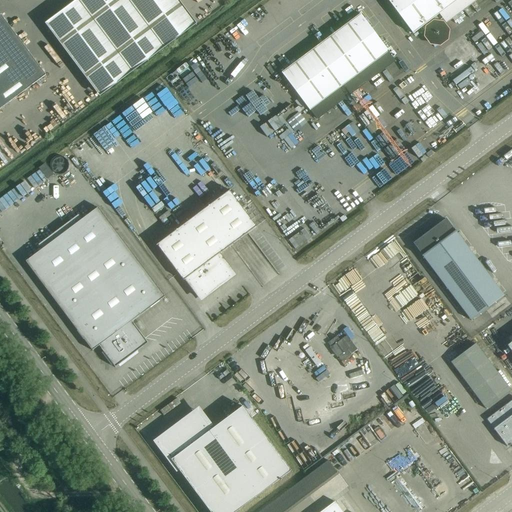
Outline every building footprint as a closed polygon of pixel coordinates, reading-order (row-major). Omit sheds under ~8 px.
[(76,0),(45,24),(62,47),(99,97),(196,24),(178,0),(76,0)] [(387,0),(413,34),(439,14),(457,0),(387,0)] [(1,14),(0,14),(0,39),(24,72),(0,90),(0,109),(46,75),(1,14)] [(310,111),(388,52),(360,15),(282,73),(310,111)] [(0,90),(24,72),(0,39),(0,90)] [(226,44),(236,54),(240,50),(230,40),(226,44)] [(232,143),(241,136),(238,131),(228,138),(232,143)] [(46,165),(56,176),(62,171),(53,159),(46,165)] [(230,191),(230,190),(156,245),(156,246),(157,245),(184,281),(186,279),(201,299),(234,275),(218,255),(256,226),(230,191)] [(99,346),(115,368),(138,351),(136,348),(143,342),(137,335),(140,333),(132,321),(165,296),(98,207),(26,261),(92,351),(99,346)] [(446,218),(413,243),(471,320),(504,296),(446,218)] [(380,256),(388,249),(383,244),(375,251),(380,256)] [(342,339),(349,348),(354,345),(347,335),(342,339)] [(340,340),(337,336),(328,342),(331,347),(340,340)] [(319,343),(313,346),(323,363),(328,360),(319,343)] [(511,390),(476,343),(451,362),(486,409),(511,390)] [(316,366),(321,363),(309,347),(305,350),(316,366)] [(347,350),(347,349),(338,356),(342,361),(350,354),(347,350)] [(406,374),(415,374),(415,364),(406,364),(406,374)] [(416,379),(423,391),(430,387),(423,375),(416,379)] [(404,396),(414,390),(407,379),(397,385),(404,396)] [(433,391),(426,394),(430,403),(437,400),(433,391)] [(507,446),(511,442),(511,399),(486,419),(507,446)] [(235,511),(291,470),(243,406),(212,429),(201,415),(185,427),(183,425),(159,443),(210,511),(235,511)] [(342,511),(335,501),(320,511),(342,511)]
